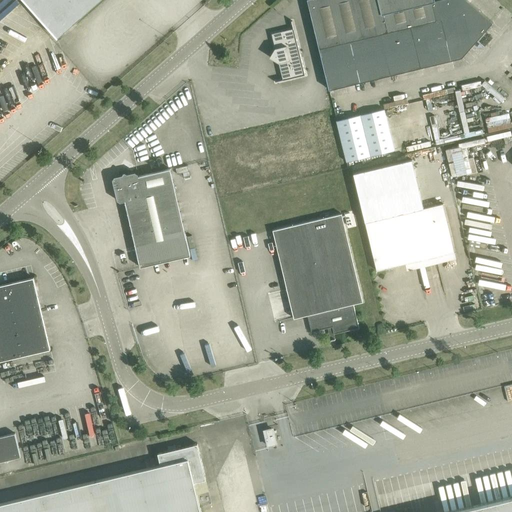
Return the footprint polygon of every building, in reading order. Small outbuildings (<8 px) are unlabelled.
[(25,0),(58,37),(99,0),(25,0)] [(279,13),(290,3),(287,0),(281,0),(274,7),(279,13)] [(493,22),(479,10),(467,0),(434,0),(432,0),(307,0),(319,48),(329,90),(344,87),(359,83),(374,80),(389,76),(404,72),(419,69),(434,65),(449,61),(459,59),(493,22)] [(272,58),(300,52),(292,21),(291,21),(293,28),(272,34),(275,48),(270,57),(272,58)] [(275,81),(276,82),(305,75),(300,52),(272,58),(279,63),(283,79),(275,81)] [(337,119),(347,160),(394,149),(384,108),(337,119)] [(424,113),(409,115),(412,143),(432,141),(431,130),(426,130),(424,113)] [(408,135),(404,136),(403,132),(398,133),(400,146),(409,144),(408,135)] [(354,174),(365,222),(377,271),(386,268),(386,270),(391,269),(391,267),(455,252),(443,203),(423,208),(412,160),(354,174)] [(189,171),(187,166),(176,168),(177,174),(189,171)] [(136,247),(140,266),(191,255),(171,168),(139,176),(138,173),(136,172),(130,173),(127,172),(128,171),(127,171),(126,172),(123,173),(121,172),(121,173),(120,175),(114,177),(113,179),(117,198),(116,198),(119,198),(120,197),(123,199),(122,200),(123,202),(125,201),(126,203),(126,204),(127,204),(129,213),(128,213),(128,214),(129,214),(131,223),(130,223),(130,224),(131,224),(133,233),(133,234),(134,234),(136,243),(135,244),(136,247)] [(342,213),(273,230),(294,318),(308,315),(312,332),(328,328),(329,331),(333,330),(334,334),(359,328),(353,304),(363,302),(342,213)] [(34,278),(0,285),(0,360),(50,349),(34,278)] [(265,429),(269,445),(277,443),(273,427),(265,429)] [(15,434),(0,437),(0,461),(21,457),(15,434)] [(201,511),(194,482),(206,479),(197,443),(176,449),(175,445),(168,447),(169,450),(158,453),(161,465),(0,503),(0,511),(201,511)] [(511,511),(511,497),(449,511),(511,511)]
